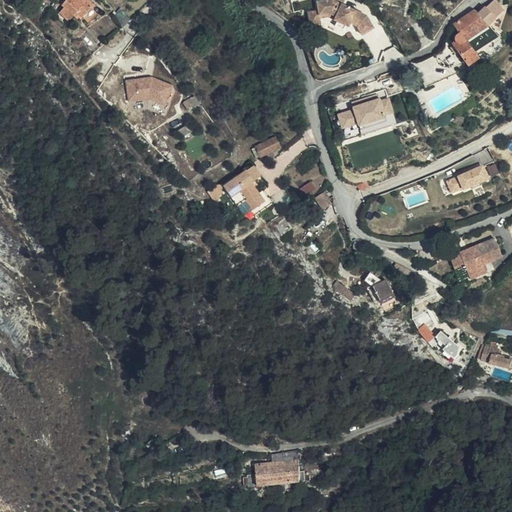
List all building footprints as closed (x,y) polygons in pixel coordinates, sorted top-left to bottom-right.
[(80,19),(90,9),(80,0),(66,0),(60,6),(63,9),(58,14),(66,20),(71,16),(74,18),(76,15),(80,19)] [(370,33),(376,31),(373,25),(373,13),(338,2),(338,0),(324,0),(326,13),(327,15),(335,15),(335,13),(343,15),(343,19),(348,20),(355,23),(360,24),(361,21),(366,22),(370,33)] [(493,4),(485,12),(496,23),(504,14),(493,4)] [(485,12),(479,19),(489,30),(496,23),(485,12)] [(327,15),(326,13),(314,14),(316,28),(328,27),(328,20),(327,15)] [(373,25),(376,31),(382,28),(377,14),(373,13),(373,25)] [(458,29),(456,32),(460,35),(455,40),(456,47),(459,51),(456,54),(466,64),(469,67),(476,62),(482,67),(485,64),(480,59),(499,39),(489,30),(479,19),(475,15),(458,29)] [(113,24),(123,35),(132,28),(122,16),(113,24)] [(469,67),(474,71),(475,73),(482,67),(476,62),(469,67)] [(463,71),(460,67),(425,88),(430,97),(474,71),(469,67),(463,71)] [(170,76),(127,80),(128,102),(171,99),(170,76)] [(381,100),(379,93),(352,101),(355,109),(339,114),(343,128),(359,123),(360,125),(387,117),(386,115),(395,112),(390,97),(381,100)] [(261,156),(282,145),(277,136),(256,147),(261,156)] [(496,163),(488,167),(492,176),(500,172),(496,163)] [(244,197),(252,208),(264,200),(259,192),(251,180),(261,174),(255,164),(223,183),(235,202),(244,197)] [(489,178),(484,165),(448,181),(453,193),(463,188),(464,189),(489,178)] [(312,181),(301,189),(306,195),(316,188),(312,181)] [(264,200),(252,208),(255,213),(273,202),(264,189),(259,192),(264,200)] [(326,220),(336,212),(329,202),(319,210),(326,220)] [(504,257),(495,236),(460,250),(460,251),(450,255),(454,266),(465,261),(472,279),(487,273),(484,265),(504,257)] [(360,251),(346,238),(353,254),(360,251)] [(403,288),(408,281),(392,272),(388,278),(403,288)] [(377,288),(382,282),(375,277),(370,284),(366,282),(360,290),(364,294),(362,298),(370,315),(375,313),(390,307),(382,290),(380,291),(377,288)] [(330,294),(349,309),(352,304),(334,290),(330,294)] [(390,307),(375,313),(379,323),(394,317),(390,307)] [(420,328),(435,320),(429,309),(414,318),(420,328)] [(423,336),(430,350),(437,347),(431,333),(423,336)] [(443,359),(455,367),(461,359),(459,356),(461,355),(456,351),(455,352),(443,342),(439,349),(446,354),(443,359)] [(488,356),(487,360),(485,369),(511,376),(511,367),(511,368),(511,363),(506,362),(503,358),(503,354),(496,352),(495,357),(488,356)] [(299,460),(270,463),(271,471),(281,470),(291,468),(299,468),(299,460)] [(271,471),(270,463),(254,464),(256,474),(269,472),(271,471)] [(291,468),(281,470),(283,484),(292,483),(291,468)] [(299,468),(291,468),(292,483),(300,482),(299,468)] [(281,470),(271,471),(269,472),(270,485),(283,484),(281,470)] [(248,474),(250,486),(270,485),(269,472),(256,474),(248,474)]
